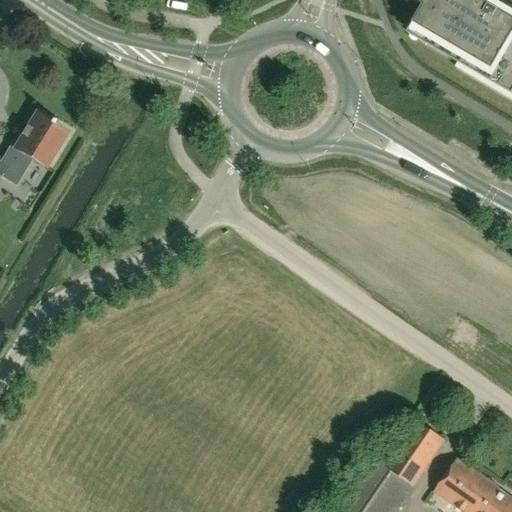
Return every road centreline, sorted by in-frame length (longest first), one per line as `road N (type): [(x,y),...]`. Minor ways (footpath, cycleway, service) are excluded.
road 1 (unclassified): [(511,409),(216,196)]
road 2 (unclassified): [(0,374),(35,320),(75,293),(152,264),(187,236),(216,196)]
road 3 (secondary): [(236,74),(109,42),(43,0)]
road 4 (secondary): [(486,198),(344,95)]
road 5 (secondary): [(329,127),(443,187),(486,198)]
